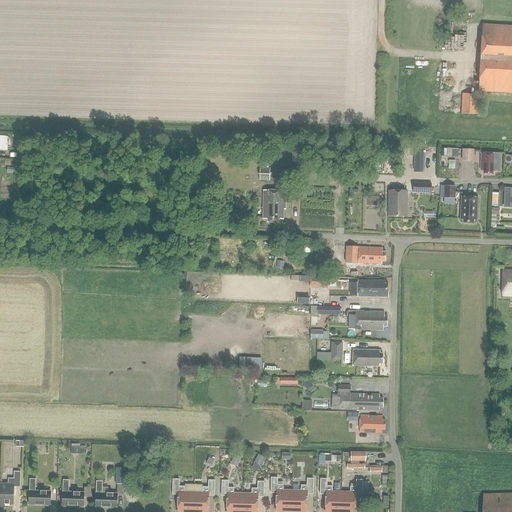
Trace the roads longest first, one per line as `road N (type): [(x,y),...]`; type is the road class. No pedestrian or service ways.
road 1 (residential): [(396,239),(0,224)]
road 2 (residential): [(397,511),(390,391),(396,239)]
